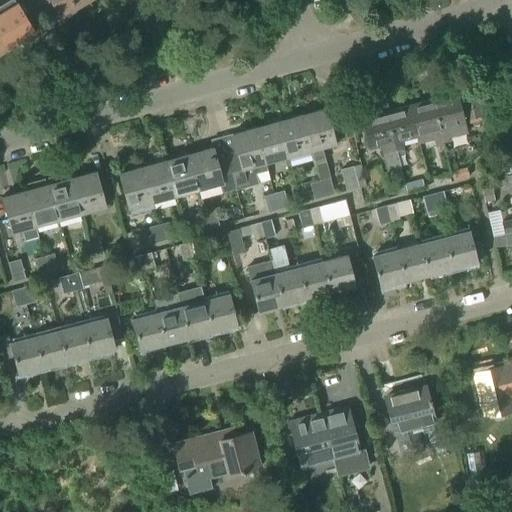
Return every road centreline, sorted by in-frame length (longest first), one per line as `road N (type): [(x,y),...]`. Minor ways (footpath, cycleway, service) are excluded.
road 1 (residential): [(511,296),(28,423),(0,422)]
road 2 (residential): [(0,144),(309,63)]
road 3 (residential): [(309,63),(498,0)]
